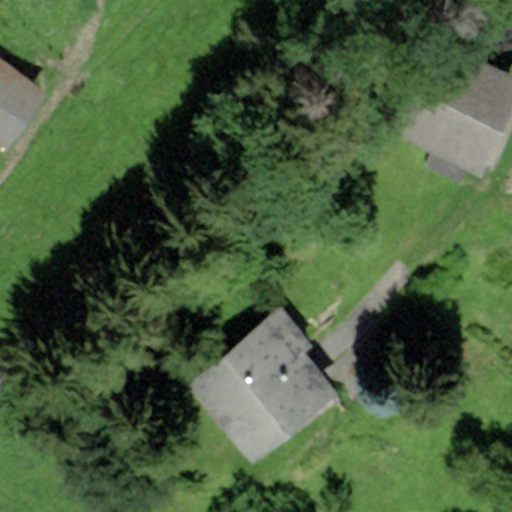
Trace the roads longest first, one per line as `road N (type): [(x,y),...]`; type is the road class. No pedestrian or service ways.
road 1 (track): [(511,148),(363,334)]
road 2 (track): [(90,0),(55,88),(0,162)]
